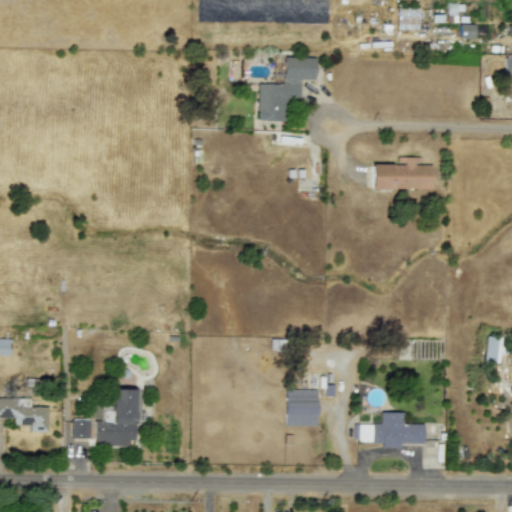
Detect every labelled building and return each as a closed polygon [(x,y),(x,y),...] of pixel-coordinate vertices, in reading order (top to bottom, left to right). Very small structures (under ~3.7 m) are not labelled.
[(417,29),(417,7),(395,7),(395,29),(417,29)] [(457,38),(472,37),(471,24),(457,24),(457,38)] [(312,57),(281,57),(281,84),(256,83),(255,120),(284,121),(285,100),(297,100),(297,79),(312,80),(312,57)] [(511,57),(503,57),(503,77),(511,76),(511,57)] [(429,189),(430,165),(419,164),(419,157),(399,157),(399,164),(370,164),(369,188),(429,189)] [(496,362),(497,337),(482,336),(481,361),(496,362)] [(0,354),(8,355),(9,339),(0,338),(0,354)] [(93,421),(93,446),(132,446),(133,389),(110,389),(110,406),(102,406),(102,421),(93,421)] [(315,390),(283,390),(283,425),(315,426),(315,390)] [(45,431),(45,406),(28,407),(27,398),(0,398),(0,418),(11,418),(11,425),(28,425),(28,432),(45,431)] [(422,443),(421,424),(401,424),(401,412),(378,412),(378,424),(352,424),(352,432),(356,432),(356,442),(379,442),(379,447),(399,447),(399,443),(422,443)] [(69,438),(88,438),(88,420),(70,420),(69,438)]
